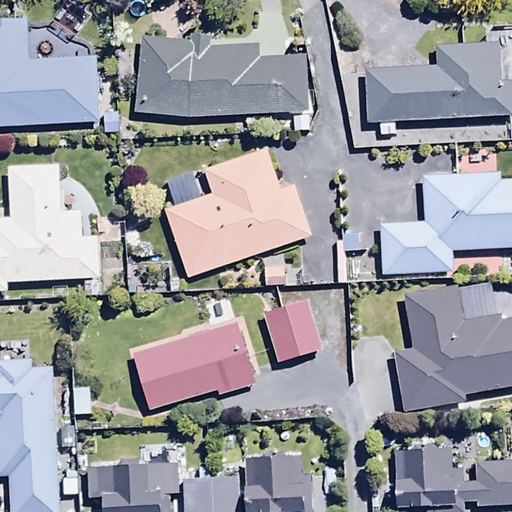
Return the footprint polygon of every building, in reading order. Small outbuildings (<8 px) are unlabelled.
[(0,133),(101,129),(97,61),(29,65),(27,26),(0,26),(0,133)] [(134,120),(196,124),(311,118),(308,62),(261,64),(260,51),(211,54),(212,42),(194,39),(193,48),(144,41),(134,120)] [(367,75),(369,129),(505,124),(504,120),(511,119),(511,85),(503,86),(502,49),(439,52),(439,72),(367,75)] [(166,216),(189,285),(315,242),(298,189),(283,194),(270,154),(206,176),(213,199),(204,202),(195,175),(166,185),(175,213),(166,216)] [(84,246),(83,219),(61,219),(60,171),(10,172),(11,225),(0,225),(0,298),(10,298),(9,288),(101,286),(100,246),(84,246)] [(455,277),(454,257),(511,254),(511,186),(503,186),(502,179),(425,182),(427,228),(383,230),(385,280),(455,277)] [(503,320),(496,321),(489,286),(405,302),(415,356),(396,359),(407,420),(468,409),(466,401),(511,392),(511,326),(505,327),(503,320)] [(308,306),(264,319),(279,370),(324,357),(308,306)] [(236,328),(133,359),(152,417),(220,396),(221,401),(255,390),(236,328)] [(0,482),(10,482),(11,511),(61,511),(55,371),(34,372),(33,364),(0,365),(0,482)] [(91,393),(75,394),(75,421),(92,421),(91,393)] [(454,476),(454,456),(396,458),(398,511),(465,511),(466,508),(477,508),(477,511),(493,511),(511,511),(511,467),(476,469),(477,489),(466,489),(466,476),(454,476)] [(298,466),(248,469),(250,511),(308,511),(307,477),(298,478),(298,466)] [(121,474),(106,474),(107,511),(174,511),(174,487),(162,488),(161,467),(121,468),(121,474)] [(184,485),(184,511),(242,511),(242,483),(184,485)]
